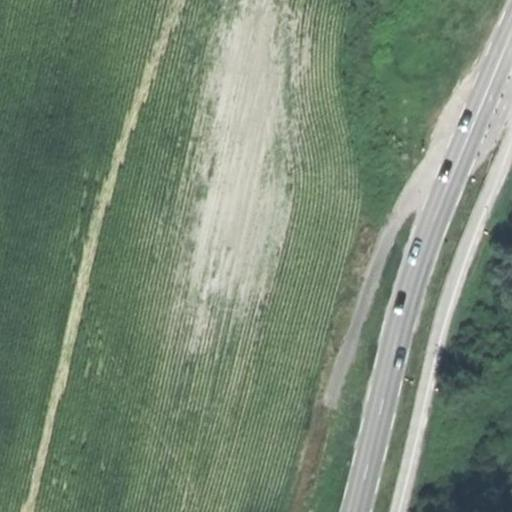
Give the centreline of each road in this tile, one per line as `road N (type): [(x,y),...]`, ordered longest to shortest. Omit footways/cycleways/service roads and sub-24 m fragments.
road 1 (secondary): [(354,511),(410,284),(511,33)]
road 2 (track): [(300,511),(393,223),(427,172),(463,149)]
